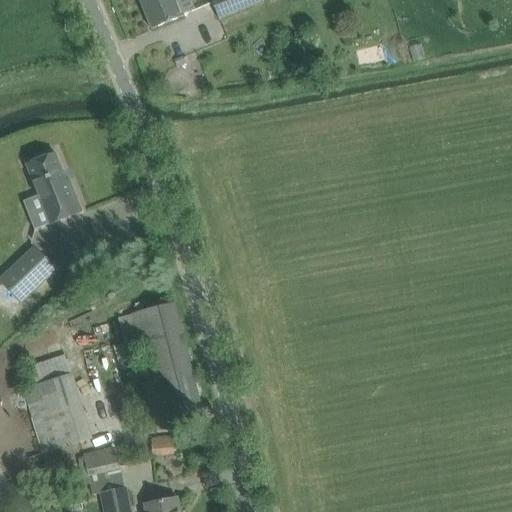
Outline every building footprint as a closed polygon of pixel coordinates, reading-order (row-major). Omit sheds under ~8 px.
[(140,0),(153,29),(171,22),(184,16),(197,11),(192,0),(140,0)] [(211,0),(219,19),(263,1),(263,0),(211,0)] [(56,187),(45,153),(21,161),(42,229),(71,219),(60,185),(56,187)] [(57,269),(35,246),(0,279),(0,282),(21,304),(57,269)] [(175,303),(131,314),(118,318),(127,354),(141,350),(159,419),(202,408),(175,303)] [(92,439),(72,376),(67,355),(27,366),(33,389),(25,391),(45,454),(92,439)] [(176,436),(156,438),(151,438),(153,455),(177,452),(176,436)] [(84,455),(89,474),(119,469),(115,448),(84,455)] [(125,489),(101,494),(104,511),(130,511),(130,506),(126,489),(125,489)] [(145,504),(143,504),(144,511),(179,511),(177,498),(145,504)]
